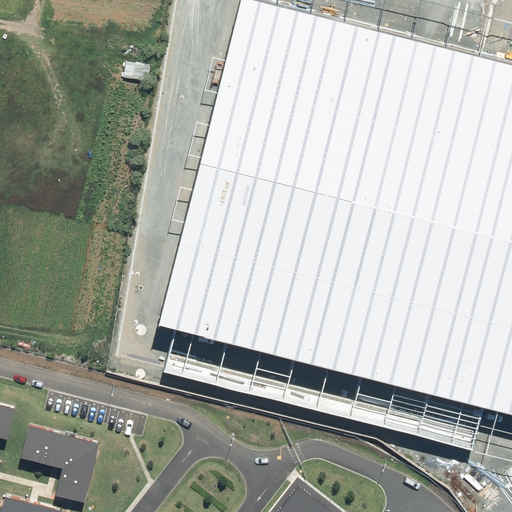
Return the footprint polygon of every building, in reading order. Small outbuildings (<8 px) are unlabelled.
[(169,325),(159,368),(511,452),(511,21),(422,0),(225,0),(148,320),(169,325)] [(16,403),(0,399),(0,431),(8,433),(16,403)] [(100,440),(29,421),(22,449),(57,458),(63,460),(56,488),(85,496),(100,440)] [(337,511),(295,479),(268,511),(337,511)] [(34,501),(5,493),(0,511),(61,511),(63,508),(34,501)]
